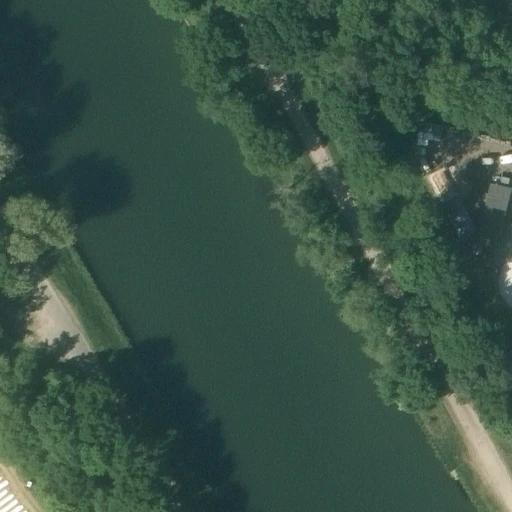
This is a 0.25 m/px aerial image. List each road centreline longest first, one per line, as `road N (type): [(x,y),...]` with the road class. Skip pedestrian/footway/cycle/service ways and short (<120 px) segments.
road 1 (unclassified): [(511,477),(240,0)]
road 2 (unclassified): [(175,511),(0,223)]
